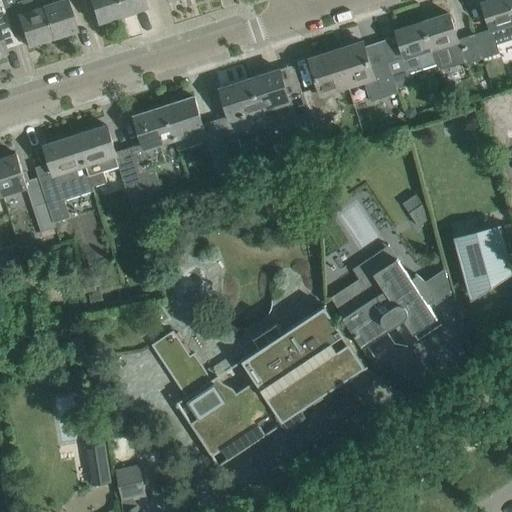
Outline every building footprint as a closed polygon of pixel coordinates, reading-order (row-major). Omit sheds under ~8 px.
[(0,0),(12,37),(23,34),(27,46),(52,38),(41,6),(39,0),(19,0),(16,1),(15,0),(0,0)] [(0,0),(0,54),(6,53),(2,40),(12,37),(0,0)] [(76,30),(66,0),(60,0),(41,6),(52,38),(76,30)] [(116,0),(89,0),(97,23),(122,16),(116,0)] [(116,0),(122,16),(146,8),(143,0),(116,0)] [(492,0),(483,3),(491,29),(475,34),(483,59),(500,53),(497,44),(511,39),(511,2),(511,0),(492,0)] [(458,39),(450,14),(424,22),(433,49),(445,45),(450,60),(462,56),(465,65),(483,59),(475,34),(458,39)] [(424,22),(397,31),(405,57),(388,62),(398,93),(400,100),(410,97),(406,84),(413,81),(410,72),(437,63),(433,49),(424,22)] [(372,68),(363,42),(337,50),(348,86),(364,80),(371,101),(398,93),(388,62),(372,68)] [(337,50),(310,59),(319,87),(302,92),(310,115),(312,122),(339,113),(332,91),(348,86),(337,50)] [(288,97),(280,69),(250,79),(261,112),(276,107),(282,124),(310,115),(302,92),(288,97)] [(250,79),(221,88),(230,116),(216,120),(227,152),(241,148),(238,138),(266,128),(261,112),(250,79)] [(203,124),(194,97),(165,106),(175,139),(176,139),(180,150),(208,141),(219,178),(233,173),(227,152),(216,120),(203,124)] [(135,116),(138,123),(144,143),(131,147),(150,205),(165,200),(155,169),(154,165),(166,161),(160,144),(175,139),(165,106),(135,116)] [(410,110),(405,111),(408,120),(417,117),(415,112),(410,110)] [(107,125),(76,135),(89,176),(93,187),(107,182),(102,167),(118,162),(133,210),(150,205),(131,147),(115,152),(107,125)] [(46,145),(48,152),(54,172),(39,177),(47,203),(50,209),(54,224),(64,221),(66,217),(62,205),(66,204),(65,201),(94,191),(93,187),(89,176),(76,135),(46,145)] [(0,159),(0,186),(3,195),(27,188),(17,154),(0,159)] [(47,203),(34,207),(40,226),(43,237),(56,233),(54,224),(50,209),(47,203)] [(410,214),(419,227),(432,218),(423,205),(410,214)] [(349,223),(355,237),(372,230),(366,216),(349,223)] [(460,240),(474,294),(493,282),(492,277),(501,275),(501,277),(510,271),(506,258),(511,256),(511,227),(499,231),(498,230),(460,240)] [(433,312),(437,309),(436,306),(435,304),(435,302),(434,300),(433,299),(433,297),(432,295),(431,294),(430,292),(429,291),(428,289),(427,288),(426,286),(424,285),(423,284),(422,282),(421,281),(419,280),(418,279),(416,277),(412,281),(398,259),(374,274),(382,286),(385,290),(358,308),(343,318),(363,348),(395,327),(405,321),(414,335),(438,319),(433,312)] [(369,367),(325,302),(282,330),(276,320),(251,337),(257,347),(240,358),(254,378),(235,390),(233,386),(222,382),(215,375),(209,378),(207,375),(192,351),(188,354),(173,331),(153,344),(187,396),(178,402),(219,465),(369,367)] [(93,486),(111,483),(105,443),(87,446),(93,486)] [(142,511),(134,499),(146,497),(141,464),(116,469),(122,511),(142,511)] [(173,489),(159,492),(163,511),(177,508),(173,489)]
